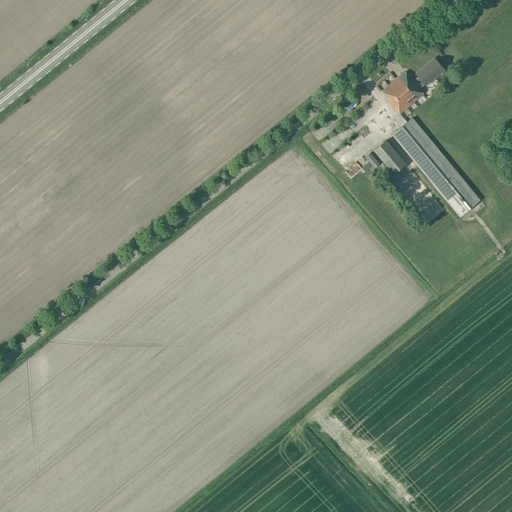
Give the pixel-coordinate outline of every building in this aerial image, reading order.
[(386,98),(399,114),(405,109),(423,94),(418,88),(424,84),(425,85),(444,70),(434,58),(415,73),(418,77),(412,81),(405,72),(382,91),(387,97),(386,98)] [(406,123),(392,135),(459,216),(479,200),(412,118),(406,123)] [(386,140),(373,150),(393,174),(405,163),(386,140)] [(379,164),(370,153),(365,157),(374,168),(379,164)] [(368,162),(361,168),(364,171),(371,166),(368,162)]
